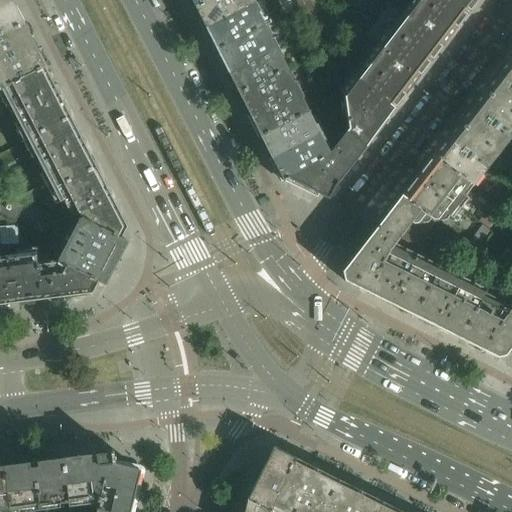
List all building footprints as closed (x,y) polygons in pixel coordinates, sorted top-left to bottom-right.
[(0,0),(0,11),(13,4),(10,0),(0,0)] [(191,0),(195,9),(211,0),(191,0)] [(211,0),(195,9),(206,30),(255,4),(252,0),(211,0)] [(319,15),(311,0),(298,0),(309,21),(319,15)] [(395,109),(468,14),(449,0),(415,0),(355,77),(395,109)] [(449,0),(468,14),(478,0),(449,0)] [(0,38),(24,27),(13,4),(0,11),(0,38)] [(255,4),(206,30),(217,51),(264,27),(258,15),(260,14),(255,4)] [(332,53),(315,20),(301,28),(319,60),(332,53)] [(0,65),(35,48),(24,27),(0,38),(0,65)] [(264,27),(217,51),(228,73),(277,47),(273,39),(271,40),(264,27)] [(239,94),(287,69),(280,57),(282,57),(277,47),(228,73),(239,94)] [(0,91),(1,91),(46,68),(35,48),(0,65),(0,91)] [(511,62),(509,60),(497,76),(511,88),(511,62)] [(46,68),(1,91),(13,115),(58,92),(46,68)] [(250,115),(300,90),(295,81),(293,82),(287,69),(239,94),(250,115)] [(511,88),(497,76),(484,92),(511,114),(511,88)] [(365,147),(394,110),(395,109),(355,77),(347,87),(343,84),(338,91),(345,96),(348,128),(345,131),(365,147)] [(300,90),(250,115),(261,137),(309,112),(303,100),(304,99),(300,90)] [(58,92),(13,115),(26,140),(71,117),(58,92)] [(511,114),(484,92),(471,108),(510,138),(511,135),(511,114)] [(471,108),(459,124),(497,154),(510,138),(471,108)] [(309,112),(261,137),(272,159),(320,133),(309,112)] [(71,117),(26,140),(38,164),(83,141),(71,117)] [(459,124),(447,140),(485,170),(497,154),(459,124)] [(287,177),(287,180),(288,179),(325,198),(365,147),(345,131),(330,152),(328,157),(287,177)] [(320,133),(272,159),(283,182),(287,180),(287,177),(328,157),(330,152),(320,133)] [(447,140),(435,155),(473,185),(485,170),(447,140)] [(83,141),(38,164),(51,188),(95,165),(83,141)] [(435,155),(418,177),(457,206),(473,185),(435,155)] [(95,165),(51,188),(57,201),(60,200),(65,211),(108,189),(95,165)] [(418,177),(402,198),(433,223),(441,221),(446,215),(449,217),(457,206),(418,177)] [(108,189),(65,211),(67,215),(71,216),(75,214),(77,217),(122,239),(125,233),(128,228),(108,189)] [(24,208),(2,196),(0,198),(0,215),(15,223),(24,208)] [(402,198),(380,226),(396,240),(398,238),(420,248),(433,223),(402,198)] [(490,208),(483,217),(493,224),(500,215),(490,208)] [(122,239),(77,217),(73,219),(67,232),(56,226),(49,240),(61,246),(54,259),(98,284),(99,283),(106,287),(129,243),(122,239)] [(396,240),(380,226),(344,273),(345,282),(391,305),(416,255),(420,248),(398,238),(396,240)] [(482,226),(468,244),(476,250),(490,232),(482,226)] [(33,251),(18,253),(6,255),(13,304),(26,303),(28,306),(35,305),(36,302),(40,301),(35,262),(33,251)] [(6,255),(0,255),(0,306),(13,304),(6,255)] [(416,255),(391,305),(414,316),(415,313),(439,266),(416,255)] [(98,284),(54,259),(54,260),(35,262),(40,301),(93,294),(98,284)] [(439,266),(415,313),(414,316),(437,328),(462,278),(439,266)] [(462,278),(437,328),(460,340),(485,290),(462,278)] [(485,290),(460,340),(476,347),(501,298),(485,290)] [(501,298),(476,347),(498,358),(506,356),(511,348),(511,304),(508,302),(501,298)] [(274,448),(272,453),(248,501),(246,511),(252,511),(269,511),(270,511),(297,459),(274,448)] [(114,453),(66,460),(71,503),(100,499),(109,464),(116,465),(114,453)] [(297,511),(318,470),(297,459),(270,511),(271,511),(297,511)] [(66,460),(35,463),(40,507),(71,503),(66,460)] [(35,463),(4,467),(10,511),(40,507),(35,463)] [(130,511),(141,471),(116,465),(109,464),(100,499),(98,511),(100,511),(130,511)] [(4,467),(0,467),(0,511),(10,511),(4,467)] [(323,511),(340,480),(318,470),(297,511),(323,511)] [(351,511),(362,492),(340,480),(323,511),(351,511)] [(379,511),(384,503),(362,492),(351,511),(379,511)] [(100,499),(71,503),(71,511),(97,511),(98,511),(100,499)] [(402,511),(384,503),(379,511),(402,511)]
